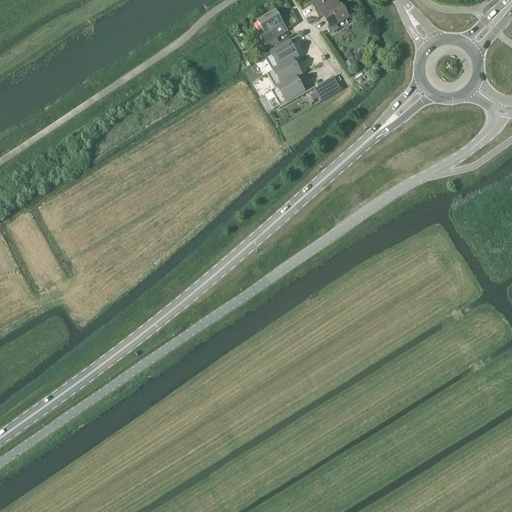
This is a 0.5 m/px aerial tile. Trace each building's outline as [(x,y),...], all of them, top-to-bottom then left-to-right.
[(333,0),(320,0),(316,3),(311,5),(319,19),(323,17),(337,7),(333,0)] [(341,5),(337,7),(323,17),(330,29),(349,18),(341,5)] [(275,11),(257,21),(265,34),(260,37),(265,45),(258,49),(261,55),(280,44),(277,39),(288,32),(283,24),(282,25),(279,21),(281,20),(275,11)] [(296,39),(244,69),(264,58),(272,72),(291,62),(300,57),(300,56),(298,57),(290,43),(297,39),(296,39)] [(272,72),(252,84),(267,76),(275,90),(294,79),(301,75),(299,76),(291,62),(272,72)] [(334,78),(326,82),(334,96),(342,91),(341,92),(333,79),(334,78)] [(275,90),(261,97),(261,98),(270,93),(278,107),(269,112),(279,107),(280,109),(278,110),(302,96),(301,94),(304,93),(304,92),(302,93),(294,79),(275,90)] [(326,82),(319,86),(327,100),(334,96),(326,82)] [(319,86),(302,96),(313,91),(320,103),(319,104),(327,100),(319,86)]
